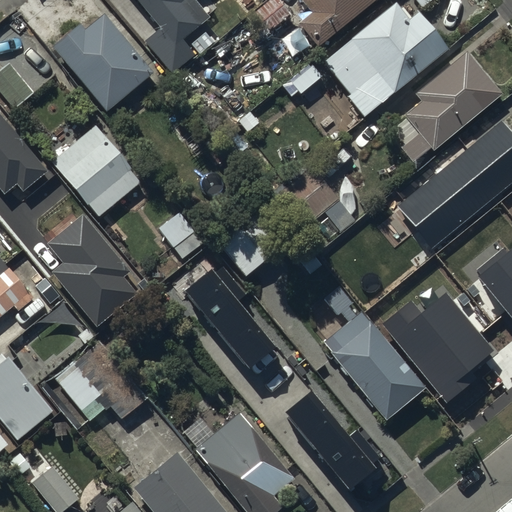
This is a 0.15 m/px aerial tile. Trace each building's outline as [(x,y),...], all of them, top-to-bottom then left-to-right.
[(137,0),(159,26),(143,40),(171,72),(195,51),(182,36),(198,22),(181,2),(183,0),(137,0)] [(290,11),(280,0),(265,0),(246,17),(262,35),(290,11)] [(301,0),(310,10),(297,21),(317,45),(371,0),(301,0)] [(408,17),(393,0),(323,60),(350,92),(346,96),(363,116),(446,44),(416,9),(408,17)] [(151,70),(102,11),(84,27),(78,21),(50,45),(104,109),(151,70)] [(499,91),(465,49),(412,92),(418,99),(400,114),(415,131),(397,146),(408,160),(427,145),(430,148),(499,91)] [(31,87),(8,62),(0,68),(0,96),(9,106),(31,87)] [(511,181),(511,140),(488,112),(427,164),(434,172),(423,182),(437,198),(448,189),(471,217),(511,181)] [(140,180),(95,123),(50,159),(96,215),(140,180)] [(0,165),(6,161),(4,159),(13,152),(0,136),(0,165)] [(33,150),(20,160),(45,192),(57,182),(33,150)] [(356,220),(315,165),(276,194),(301,227),(323,210),(340,232),(356,220)] [(0,205),(15,193),(3,178),(0,180),(0,205)] [(97,225),(69,194),(37,224),(66,254),(97,225)] [(284,243),(258,208),(216,240),(243,275),(284,243)] [(177,212),(158,226),(178,255),(198,241),(177,212)] [(511,250),(456,297),(475,320),(481,315),(501,339),(511,329),(511,250)] [(33,295),(0,256),(0,315),(12,304),(17,310),(33,295)] [(209,272),(183,294),(247,369),(273,347),(209,272)] [(173,318),(151,292),(133,306),(155,333),(173,318)] [(363,307),(322,340),(385,417),(425,385),(363,307)] [(289,339),(271,354),(287,374),(305,359),(289,339)] [(0,419),(16,439),(53,409),(8,354),(5,357),(1,351),(0,351),(0,419)] [(78,365),(58,381),(89,420),(109,404),(119,416),(145,395),(125,371),(99,392),(78,365)] [(309,393),(283,415),(346,492),(373,469),(369,467),(379,458),(356,430),(346,438),(309,393)] [(195,445),(193,447),(247,511),(268,511),(280,503),(272,492),(293,475),(238,409),(212,431),(200,417),(183,431),(195,445)] [(227,511),(177,449),(132,485),(154,511),(227,511)] [(53,463),(31,480),(56,511),(59,511),(79,496),(53,463)] [(142,511),(132,498),(123,505),(116,497),(100,510),(101,511),(142,511)]
